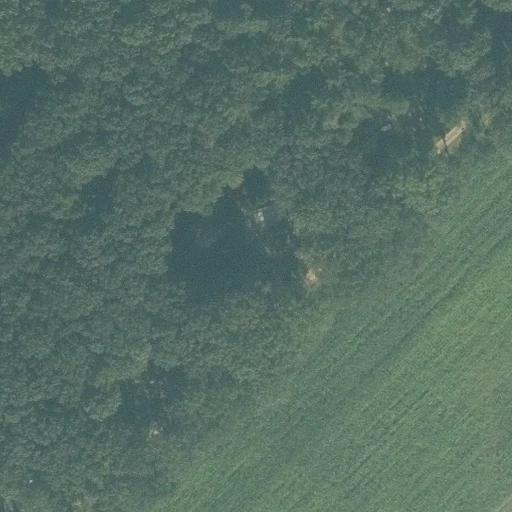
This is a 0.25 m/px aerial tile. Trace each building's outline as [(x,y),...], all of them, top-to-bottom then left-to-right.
[(364,116),(367,126),(376,124),(388,120),(391,129),(401,126),(403,130),(421,124),(419,118),(420,117),(418,113),(417,113),(411,93),(383,102),(384,107),(372,110),(373,113),(364,116)] [(245,220),(279,214),(276,197),(243,203),(245,220)] [(255,225),(264,252),(273,249),(275,252),(293,247),(291,240),(292,240),(291,236),(290,236),(284,216),(255,225)] [(127,363),(115,366),(119,381),(141,376),(142,379),(161,375),(159,364),(158,364),(153,344),(124,351),(127,363)] [(24,489),(15,470),(0,477),(0,507),(10,503),(9,500),(26,493),(27,493),(25,489),(24,489)]
